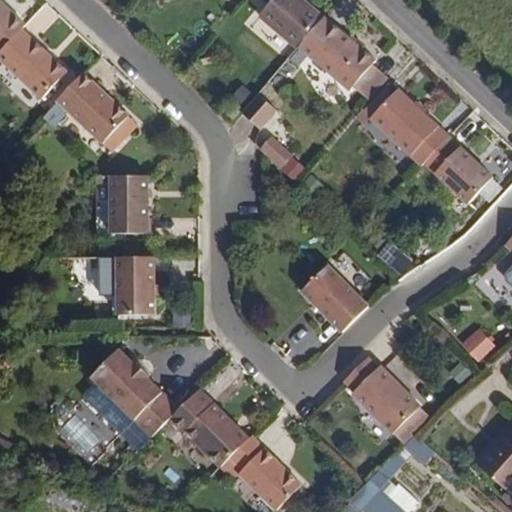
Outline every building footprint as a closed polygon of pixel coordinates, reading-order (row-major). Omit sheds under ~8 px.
[(0,0),(0,56),(27,29),(31,25),(5,0),(0,0)] [(322,15),(303,0),(264,0),(267,2),(257,15),(295,47),(322,15)] [(373,58),(322,15),(295,47),(346,89),(373,58)] [(0,57),(43,100),(71,72),(27,29),(0,56),(0,57)] [(130,116),(87,74),(59,102),(102,145),(130,116)] [(373,121),(396,97),(386,87),(358,116),(369,126),(373,121)] [(452,136),(403,90),(396,97),(373,121),(421,167),(452,136)] [(254,96),(240,119),(264,133),(277,110),(254,96)] [(495,177),(452,136),(421,167),(466,208),(495,177)] [(295,183),(307,170),(271,139),(259,153),(295,183)] [(144,234),(148,174),(110,171),(106,231),(144,234)] [(144,321),(148,261),(110,258),(106,318),(144,321)] [(369,304),(327,262),(297,292),(339,334),(369,304)] [(496,347),(480,330),(463,347),(479,363),(496,347)] [(173,415),(140,382),(142,380),(127,365),(126,367),(111,353),(83,383),(145,444),(160,428),(173,415)] [(417,411),(373,368),(371,370),(362,360),(336,386),(348,397),(346,399),(388,441),(417,411)] [(244,443),(193,394),(173,415),(160,428),(175,442),(177,439),(214,474),(223,465),(244,443)] [(507,494),(511,488),(511,424),(475,462),(507,494)] [(421,465),(432,456),(417,437),(406,446),(421,465)] [(276,511),(297,491),(246,441),(244,443),(223,465),(235,476),(232,479),(265,511),(276,511)]
